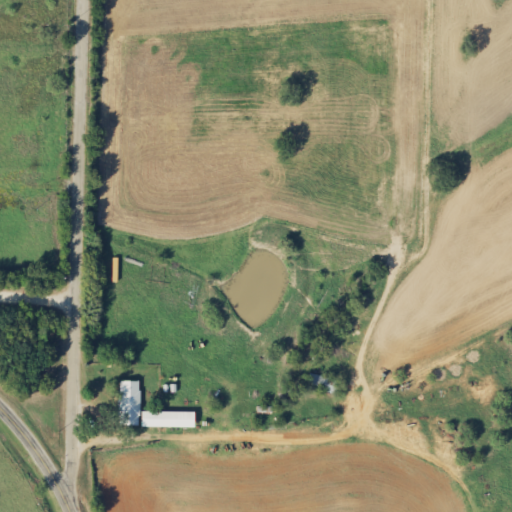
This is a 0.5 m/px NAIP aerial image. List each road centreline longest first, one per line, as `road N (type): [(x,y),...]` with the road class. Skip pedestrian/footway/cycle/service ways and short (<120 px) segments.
road 1 (residential): [(72,511),(80,0)]
road 2 (secondary): [(71,511),(48,466),(0,407)]
